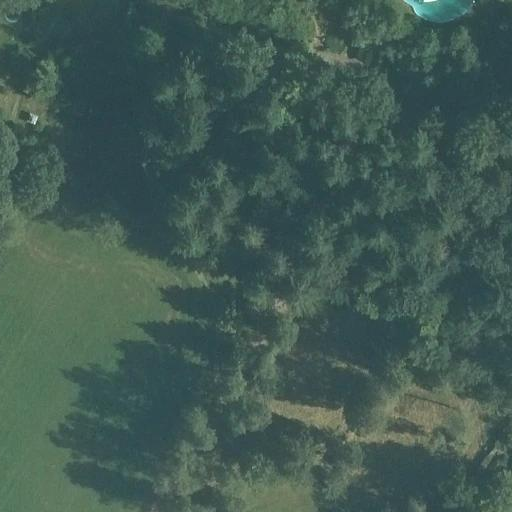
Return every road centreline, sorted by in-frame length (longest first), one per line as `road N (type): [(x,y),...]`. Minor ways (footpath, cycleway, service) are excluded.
road 1 (track): [(136,511),(213,387),(218,335),(202,289),(169,242),(112,0)]
road 2 (track): [(511,109),(418,93),(168,0)]
